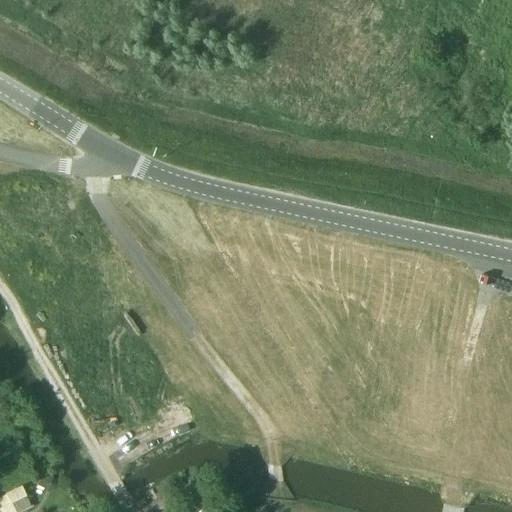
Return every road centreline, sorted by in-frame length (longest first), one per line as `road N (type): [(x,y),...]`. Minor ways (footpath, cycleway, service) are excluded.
road 1 (tertiary): [(108,155),(224,194),(511,256)]
road 2 (track): [(276,511),(271,437),(99,200),(95,181),(108,155)]
road 3 (track): [(497,253),(456,401),(452,511)]
road 4 (tertiary): [(0,87),(108,155)]
